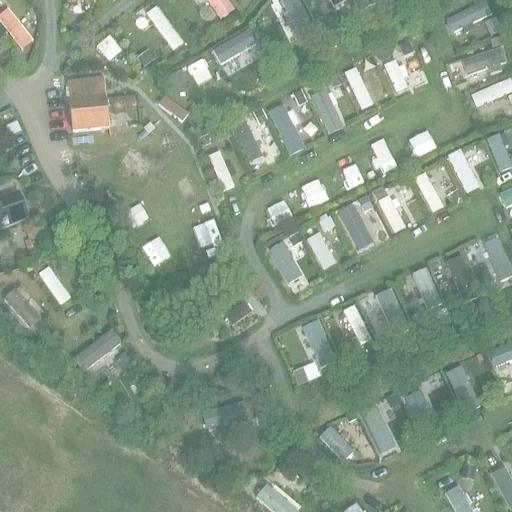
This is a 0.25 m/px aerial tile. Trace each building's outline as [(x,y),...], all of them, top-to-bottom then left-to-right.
[(225,14),(215,0),(198,0),(213,22),(225,14)] [(246,0),(240,0),(236,5),(242,11),(250,3),(246,0)] [(311,29),(296,0),(284,0),(279,3),(296,36),(298,35),(311,29)] [(343,5),(340,0),(318,0),(319,1),(321,0),(323,0),(330,12),(343,5)] [(370,0),(353,0),(360,12),(373,5),(370,0)] [(443,24),(451,39),(491,18),(483,3),(443,24)] [(180,48),(153,11),(143,19),(170,55),(180,48)] [(30,45),(5,14),(0,17),(0,31),(19,55),(30,45)] [(323,18),(313,23),(318,32),(319,34),(329,28),(328,27),(323,18)] [(195,28),(186,33),(192,43),(201,38),(195,28)] [(311,29),(298,35),(301,40),(302,42),(316,35),(315,34),(312,28),(311,29)] [(501,38),(488,45),(491,52),(504,46),(501,38)] [(251,41),(215,62),(219,68),(241,56),(244,60),(257,53),(251,41)] [(409,43),(398,48),(403,59),(414,55),(409,43)] [(387,48),(375,54),(379,62),(391,56),(387,48)] [(261,51),(256,55),(262,63),(267,60),(265,57),(261,51)] [(147,53),(136,61),(142,70),(154,62),(147,53)] [(459,67),(464,81),(503,66),(498,53),(459,67)] [(381,70),(394,98),(406,92),(400,80),(405,78),(401,70),(397,72),(393,64),(381,70)] [(179,72),(168,78),(173,88),(184,83),(179,72)] [(354,72),(342,77),(359,115),(371,110),(354,72)] [(67,84),(72,133),(108,130),(106,108),(103,79),(67,84)] [(468,100),(473,112),(511,94),(511,90),(508,82),(468,100)] [(301,92),(292,96),(297,109),(306,105),(301,92)] [(321,93),(307,99),(324,137),(337,131),(321,93)] [(164,98),(156,108),(180,126),(188,116),(164,98)] [(261,111),(252,115),(259,128),(267,124),(261,111)] [(287,113),(268,121),(284,156),(298,149),(288,126),(292,124),(287,113)] [(14,123),(3,128),(8,138),(18,133),(14,123)] [(241,123),(227,129),(246,169),(260,163),(241,123)] [(497,139),(484,144),(497,178),(511,172),(497,139)] [(458,155),(445,162),(464,199),(477,193),(458,155)] [(217,157),(205,161),(220,196),(232,191),(227,180),(232,177),(228,168),(223,170),(217,157)] [(423,178),(411,184),(430,218),(442,212),(423,178)] [(381,189),(371,195),(375,203),(386,198),(381,189)] [(456,192),(444,198),(449,206),(461,200),(456,192)] [(511,192),(499,198),(504,209),(511,205),(511,192)] [(0,228),(27,219),(17,194),(0,200),(0,228)] [(386,201),(375,207),(392,239),(403,233),(393,214),(397,211),(393,204),(389,206),(386,201)] [(351,216),(339,222),(357,259),(369,254),(360,236),(364,234),(357,218),(353,220),(351,216)] [(325,217),(316,222),(318,226),(323,236),(334,230),(328,220),(327,221),(325,217)] [(295,236),(287,240),(292,249),(300,245),(295,236)] [(317,238),(303,246),(321,277),(334,269),(317,238)] [(29,241),(23,243),(27,256),(33,255),(29,241)] [(511,277),(497,242),(481,249),(497,287),(511,280),(511,277)] [(279,247),(266,255),(286,290),(299,282),(279,247)] [(460,261),(443,269),(461,308),(477,301),(460,261)] [(36,262),(28,267),(33,274),(41,269),(36,262)] [(46,272),(35,280),(57,310),(68,303),(46,272)] [(424,272),(410,278),(426,314),(440,308),(424,272)] [(488,282),(479,286),(483,296),(492,292),(488,282)] [(10,296),(1,304),(27,333),(36,325),(10,296)] [(389,296),(374,304),(392,338),(407,331),(389,296)] [(452,300),(441,305),(443,309),(446,314),(457,309),(452,300)] [(222,320),(229,331),(250,317),(243,307),(222,320)] [(443,309),(432,314),(435,319),(446,314),(443,309)] [(316,325),(300,332),(318,371),(334,364),(316,325)] [(381,332),(373,336),(378,345),(386,341),(381,332)] [(109,335),(71,364),(81,377),(119,349),(109,335)] [(374,342),(362,348),(365,353),(377,347),(374,342)] [(511,346),(485,358),(492,373),(511,364),(511,346)] [(123,356),(114,363),(122,374),(132,367),(123,356)] [(313,365),(291,375),(297,386),(318,376),(313,365)] [(458,367),(444,373),(464,419),(477,413),(458,367)] [(407,386),(396,391),(400,400),(411,395),(407,386)] [(393,396),(383,400),(386,408),(396,404),(393,396)] [(434,434),(416,397),(402,404),(420,441),(434,434)] [(242,406),(199,416),(203,434),(246,423),(242,406)] [(373,416),(361,421),(377,455),(389,450),(373,416)] [(328,431),(317,441),(340,466),(351,456),(328,431)] [(461,466),(459,481),(472,482),(473,468),(461,466)] [(511,511),(511,491),(502,472),(487,480),(505,511),(511,511)] [(253,502),(264,511),(288,511),(263,490),(253,502)] [(467,511),(456,492),(441,501),(448,511),(467,511)]
